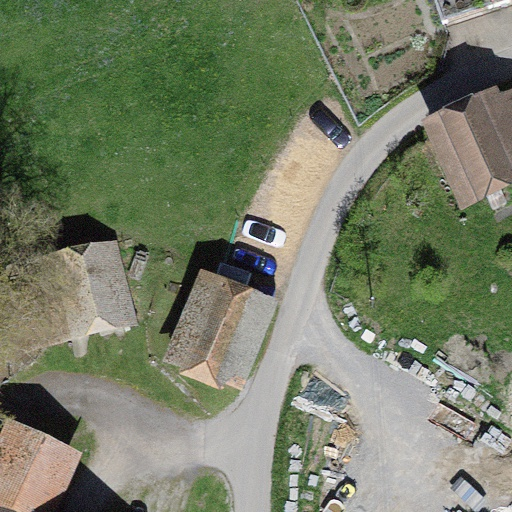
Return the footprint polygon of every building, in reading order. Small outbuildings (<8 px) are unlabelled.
[(434,0),(441,19),(498,0),(434,0)] [(511,99),(511,98),(444,129),(471,186),(511,167),(511,99)] [(111,243),(33,261),(52,347),(131,329),(111,243)] [(265,303),(199,278),(164,365),(230,391),(265,303)] [(7,433),(0,444),(0,511),(54,511),(74,463),(7,433)]
